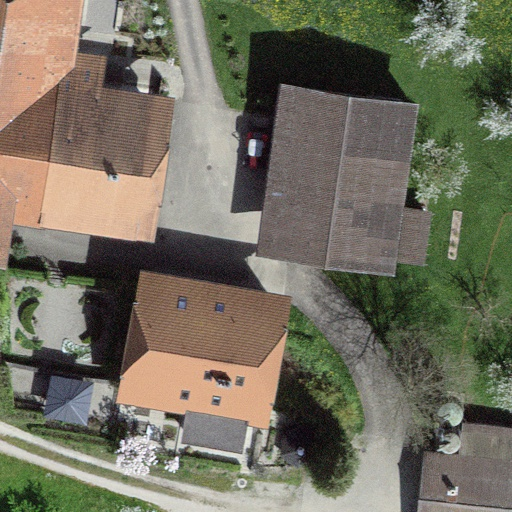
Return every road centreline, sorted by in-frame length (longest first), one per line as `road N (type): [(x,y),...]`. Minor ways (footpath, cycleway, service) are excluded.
road 1 (residential): [(360,493),(372,481),(386,432),(370,368),(321,299),(240,252),(215,225),(183,0)]
road 2 (residential): [(0,437),(99,473),(269,507),(332,506),(360,493)]
